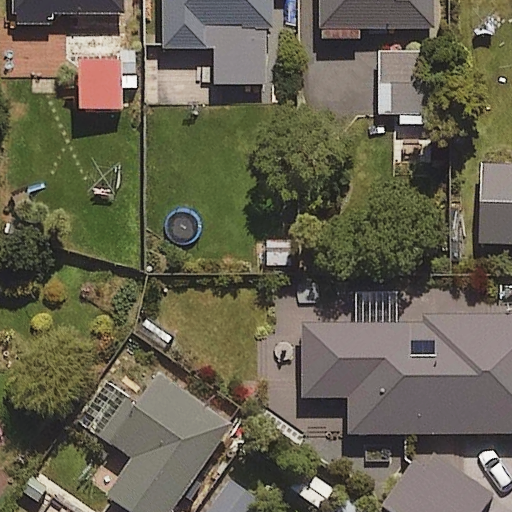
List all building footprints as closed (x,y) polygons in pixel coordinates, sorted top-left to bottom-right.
[(17,0),(17,27),(56,27),(56,16),(126,17),(125,0),(17,0)] [(166,0),(168,52),(218,51),(219,88),(269,86),(267,32),(276,32),(274,0),(166,0)] [(306,0),(307,33),(325,33),(326,41),(360,41),(360,33),(437,32),(436,0),(306,0)] [(422,117),(423,50),(382,49),(381,116),(422,117)] [(124,68),(82,68),(82,112),(124,113),(124,68)] [(511,169),(484,169),(483,247),(511,246),(511,169)] [(511,436),(511,321),(305,324),(306,401),(352,401),(352,439),(511,436)] [(174,511),(233,431),(163,380),(114,447),(139,465),(112,501),(126,511),(174,511)] [(485,511),(494,500),(425,452),(385,509),(388,511),(485,511)] [(304,467),(288,490),(319,511),(323,511),(338,491),(304,467)] [(259,511),(266,503),(235,479),(210,511),(259,511)]
